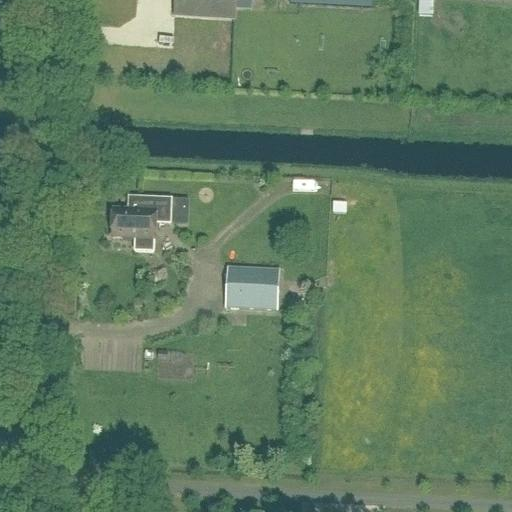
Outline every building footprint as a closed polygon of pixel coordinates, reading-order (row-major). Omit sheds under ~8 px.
[(173,0),(172,21),(235,24),(236,0),(173,0)] [(374,10),(374,0),(271,0),(271,6),(374,10)] [(109,36),(114,55),(123,53),(119,34),(109,36)] [(242,89),(258,90),(259,35),(243,35),(242,89)] [(177,196),(177,221),(190,221),(190,196),(177,196)] [(112,241),(135,242),(134,255),(153,256),(154,243),(155,227),(171,228),(172,202),(128,201),(127,214),(113,214),(112,241)] [(235,248),(255,249),(255,232),(236,231),(235,248)] [(226,309),(225,312),(277,314),(279,274),(227,272),(226,309)] [(161,343),(163,366),(168,366),(167,353),(182,352),(182,342),(161,343)]
